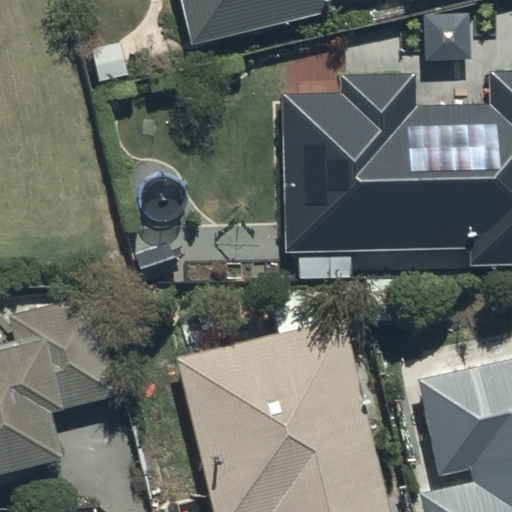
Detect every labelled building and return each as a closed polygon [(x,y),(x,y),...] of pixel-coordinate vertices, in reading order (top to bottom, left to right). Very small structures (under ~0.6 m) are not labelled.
[(169,0),(178,40),(311,12),(308,0),(169,0)] [(289,277),(340,277),(340,249),(457,249),(457,265),(511,264),(511,73),(478,74),(478,107),(401,107),(401,74),(327,74),(327,94),(271,94),(271,252),(288,253),(289,277)] [(375,511),(321,282),(254,298),(263,335),(161,359),(198,511),(375,511)] [(0,478),(20,473),(17,464),(39,458),(27,414),(108,391),(79,290),(0,312),(0,328),(4,343),(0,344),(0,478)] [(511,511),(511,358),(404,383),(424,474),(455,467),(459,486),(403,498),(405,511),(511,511)]
